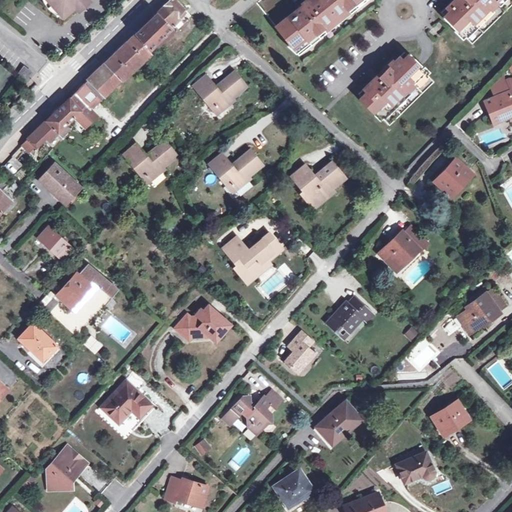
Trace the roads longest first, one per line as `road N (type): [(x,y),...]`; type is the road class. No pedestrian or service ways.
road 1 (residential): [(113,511),(394,187),(367,153),(319,120),(218,22)]
road 2 (unknown): [(394,187),(458,140),(489,169)]
